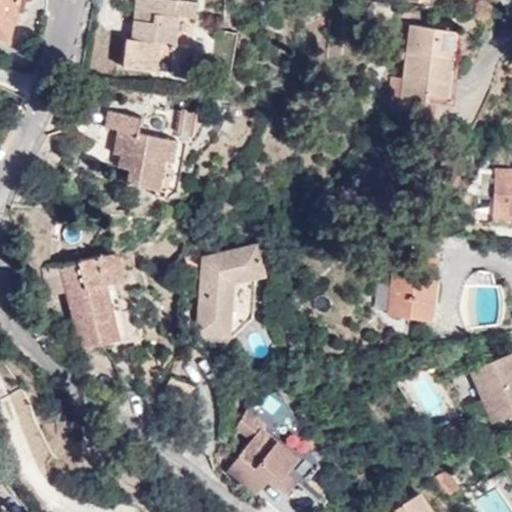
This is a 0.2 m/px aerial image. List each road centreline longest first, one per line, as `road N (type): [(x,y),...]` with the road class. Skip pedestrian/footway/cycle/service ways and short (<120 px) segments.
road 1 (residential): [(239,511),(39,362),(0,294)]
road 2 (residential): [(70,0),(44,97),(0,167)]
